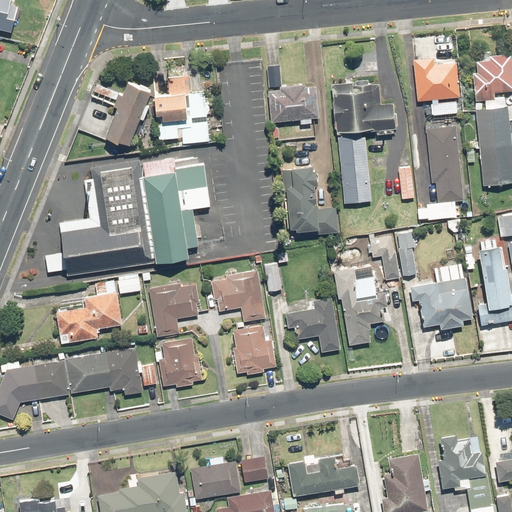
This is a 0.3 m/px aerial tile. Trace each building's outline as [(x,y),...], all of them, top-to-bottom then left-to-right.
[(16,0),(0,0),(0,24),(10,27),(16,0)] [(511,183),(511,172),(511,169),(511,168),(511,154),(510,155),(505,90),(511,89),(511,72),(510,53),(483,55),(484,60),(473,61),(475,73),(470,73),(480,186),(511,183)] [(453,97),(457,97),(454,63),(432,65),(431,57),(410,59),(414,101),(431,99),(432,116),(455,114),(453,97)] [(283,61),(270,62),(275,119),(304,116),(304,122),(316,121),(315,115),(323,115),(320,83),(309,84),(308,80),(285,82),(283,61)] [(163,136),(185,134),(186,141),(213,138),(208,89),(192,91),(190,73),(169,75),(170,90),(159,92),(163,136)] [(132,144),(145,114),(149,115),(155,102),(151,100),(156,87),(131,76),(124,91),(99,81),(94,94),(120,106),(108,134),(132,144)] [(382,76),(336,81),(347,200),(374,198),(368,135),(378,134),(377,128),(401,126),(398,100),(384,101),(382,76)] [(461,201),(453,124),(425,127),(431,182),(435,182),(437,202),(427,203),(428,220),(450,218),(448,202),(461,201)] [(179,155),(146,160),(159,258),(192,254),(191,244),(202,243),(197,205),(214,203),(208,161),(180,165),(179,155)] [(156,259),(142,158),(92,164),(93,176),(85,177),(91,217),(62,221),(66,249),(49,251),(52,270),(69,268),(70,271),(156,259)] [(317,162),(298,163),(299,182),(292,182),(295,227),(319,226),(319,232),(342,231),(340,203),(323,204),(322,200),(325,200),(324,187),(321,187),(320,180),(323,180),(322,165),(318,166),(317,162)] [(411,165),(397,166),(401,199),(415,198),(411,165)] [(511,214),(497,217),(500,236),(511,233),(511,214)] [(414,246),(419,245),(416,228),(399,231),(407,273),(418,271),(414,246)] [(397,232),(371,237),(374,253),(384,252),(388,278),(404,275),(397,232)] [(479,250),(474,251),(482,304),(474,305),(477,327),(511,320),(511,297),(507,299),(502,267),(497,267),(492,234),(477,237),(479,250)] [(280,260),(265,263),(270,290),(285,288),(280,260)] [(380,261),(338,267),(341,296),(346,295),(352,340),(374,337),(372,320),(386,318),(384,305),(391,304),(389,291),(384,291),(380,261)] [(471,318),(462,263),(431,268),(433,281),(408,286),(411,302),(415,301),(419,325),(437,322),(438,329),(460,325),(459,320),(471,318)] [(269,317),(260,266),(230,272),(231,276),(213,279),(218,309),(243,304),(246,320),(269,317)] [(142,274),(121,277),(123,291),(144,288),(142,274)] [(88,305),(57,310),(62,341),(102,335),(100,326),(124,322),(119,290),(115,290),(114,279),(97,281),(99,293),(87,295),(88,305)] [(184,281),(152,286),(160,333),(182,329),(180,315),(204,311),(200,282),(185,284),(184,281)] [(345,347),(336,294),(318,297),(320,306),(289,311),(292,327),(299,325),(301,336),(322,332),(325,350),(345,347)] [(266,322),(236,327),(239,344),(235,345),(240,372),(249,371),(250,373),(268,369),(268,365),(280,363),(276,335),(271,336),(271,333),(268,333),(266,322)] [(197,354),(195,336),(164,340),(165,350),(159,351),(160,360),(163,359),(166,384),(179,382),(179,384),(196,382),(196,379),(204,378),(201,353),(197,354)] [(61,352),(62,358),(23,364),(22,359),(10,361),(11,366),(0,392),(0,409),(15,416),(21,401),(112,386),(114,394),(147,389),(146,384),(161,381),(157,361),(140,364),(137,345),(68,357),(67,351),(61,352)] [(445,488),(467,484),(472,511),(500,511),(499,502),(495,503),(485,447),(475,449),(472,435),(460,437),(459,431),(443,434),(447,455),(439,456),(445,488)] [(400,511),(432,506),(421,449),(390,455),(393,471),(388,472),(392,492),(385,493),(388,511),(400,511)] [(358,461),(338,464),(336,450),(292,459),(298,492),(362,480),(358,461)] [(268,453),(242,457),(246,478),(271,473),(268,453)] [(511,454),(499,457),(501,476),(511,474),(511,454)] [(239,457),(193,465),(197,496),(244,489),(239,457)] [(120,488),(101,491),(104,511),(190,511),(187,487),(184,487),(181,467),(131,475),(132,483),(120,485),(120,488)] [(231,493),(232,505),(218,507),(219,511),(277,511),(273,486),(231,493)] [(511,511),(511,493),(511,491),(499,493),(502,511),(511,511)] [(68,511),(67,503),(60,503),(59,493),(22,498),(23,511),(68,511)] [(299,494),(286,496),(288,508),(301,506),(299,494)] [(305,503),(306,508),(296,509),(296,511),(349,511),(348,498),(305,503)]
